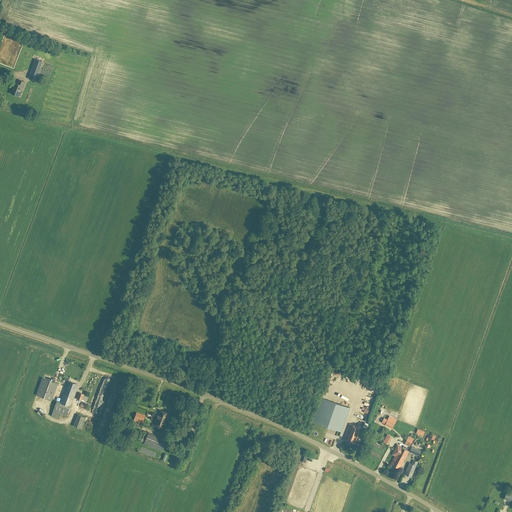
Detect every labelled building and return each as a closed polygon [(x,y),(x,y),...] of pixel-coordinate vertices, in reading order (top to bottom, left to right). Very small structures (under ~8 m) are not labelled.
[(36,80),(42,61),(36,59),(29,78),(36,80)] [(23,89),(25,82),(19,80),(18,83),(15,82),(11,93),(19,96),(18,95),(21,88),(23,89)] [(43,378),(36,395),(52,401),(58,384),(43,378)] [(70,407),(78,385),(68,382),(60,403),(57,402),(51,417),(57,419),(59,414),(66,417),(70,407)] [(88,401),(89,397),(85,396),(86,394),(80,393),(78,399),(83,401),(83,399),(88,401)] [(376,405),(378,400),(366,396),(365,401),(376,405)] [(341,432),(350,408),(322,398),(313,422),(341,432)] [(154,426),(159,427),(164,429),(169,414),(159,410),(154,426)] [(145,416),(136,413),(134,419),(143,422),(145,416)] [(73,427),(74,427),(81,430),(86,418),(78,416),(73,427)] [(355,444),(361,429),(351,425),(345,440),(355,444)] [(151,434),(150,438),(165,443),(166,440),(151,434)] [(389,445),(393,437),(388,434),(384,442),(389,445)] [(163,450),(165,444),(147,437),(145,444),(163,450)] [(399,469),(407,456),(409,452),(406,450),(407,448),(404,446),(403,448),(398,446),(393,454),(396,456),(391,465),(399,469)] [(411,447),(410,452),(413,453),(419,456),(421,451),(415,449),(411,447)] [(324,492),(332,468),(318,463),(309,487),(318,490),(316,496),(321,498),(323,492),(324,492)] [(411,478),(416,466),(409,463),(405,475),(411,478)] [(300,491),(293,488),(287,501),(294,504),(300,491)]
